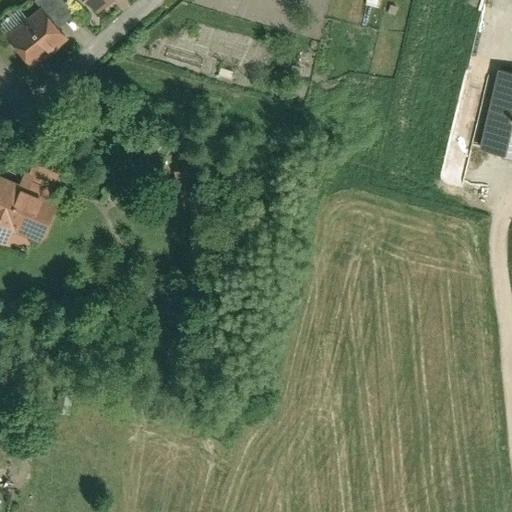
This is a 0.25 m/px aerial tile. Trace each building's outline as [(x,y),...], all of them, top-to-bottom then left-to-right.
[(0,34),(27,67),(63,37),(52,24),(67,13),(56,0),(32,0),(36,4),(15,21),(6,9),(0,14),(0,26),(4,31),(0,33),(0,34)] [(82,0),(94,12),(107,0),(82,0)] [(511,158),(511,71),(491,66),(470,148),(511,158)] [(16,182),(0,174),(0,243),(4,246),(9,232),(38,245),(57,200),(45,195),(56,171),(26,158),(16,182)] [(197,166),(170,173),(178,205),(205,198),(197,166)]
